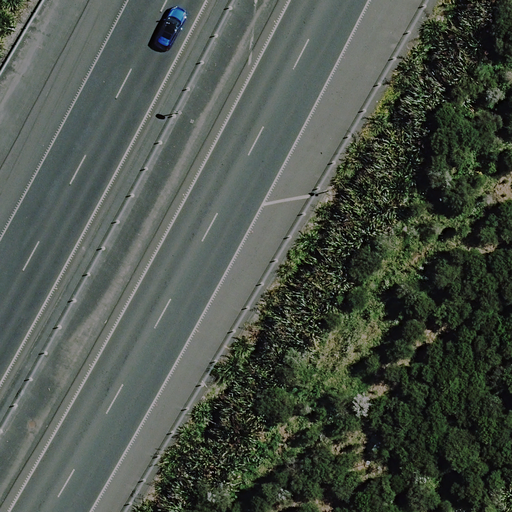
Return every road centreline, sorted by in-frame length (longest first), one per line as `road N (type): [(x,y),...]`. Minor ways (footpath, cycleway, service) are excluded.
road 1 (motorway): [(331,0),(44,511)]
road 2 (motorway): [(0,307),(159,0)]
